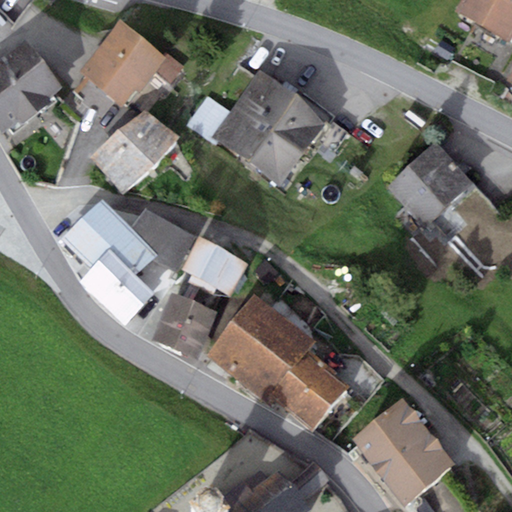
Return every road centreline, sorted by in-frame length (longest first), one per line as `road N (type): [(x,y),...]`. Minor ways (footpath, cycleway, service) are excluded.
road 1 (track): [(0,195),(91,196),(264,248),(483,453),(511,493)]
road 2 (unclassified): [(0,171),(108,339),(341,467),(375,511)]
road 3 (unclassified): [(511,134),(273,19),(186,0)]
